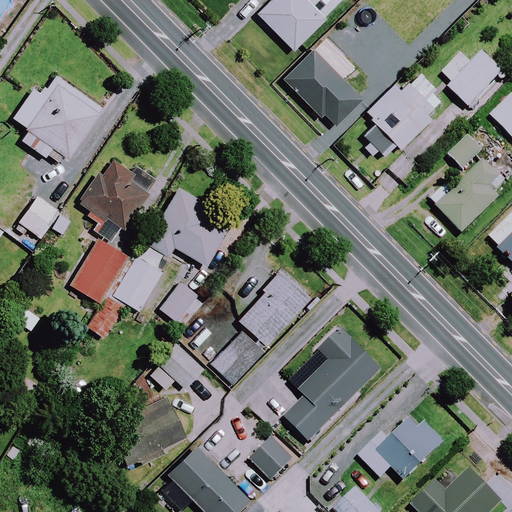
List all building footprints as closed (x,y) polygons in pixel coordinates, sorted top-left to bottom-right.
[(345,0),(344,0),(272,0),(256,16),(291,52),(345,0)] [(399,14),(385,0),(369,0),(348,21),(369,43),(399,14)] [(335,58),(321,43),(282,81),(328,130),(358,101),(326,67),(335,58)] [(500,73),(481,54),(470,66),(460,56),(441,75),(451,85),(446,90),(465,108),(500,73)] [(100,111),(55,79),(42,97),(32,90),(11,120),(27,131),(20,142),(59,170),(100,111)] [(435,115),(400,79),(364,115),(376,127),(363,139),(381,158),(393,146),(398,151),(435,115)] [(511,94),(488,117),(511,142),(511,94)] [(481,151),(467,136),(446,157),(460,172),(481,151)] [(151,189),(110,163),(98,182),(89,176),(73,203),(122,234),(151,189)] [(506,188),(480,163),(450,194),(443,187),(427,203),(460,235),(506,188)] [(199,203),(176,190),(145,247),(166,258),(171,249),(204,267),(225,228),(194,211),(199,203)] [(48,227),(58,214),(35,198),(17,223),(40,239),(48,227)] [(511,215),(486,240),(511,267),(511,215)] [(85,329),(103,339),(123,305),(137,313),(160,273),(127,254),(125,258),(95,241),(69,288),(99,304),(85,329)] [(305,300),(279,277),(237,324),(263,347),(305,300)] [(193,297),(176,286),(158,312),(175,323),(193,297)] [(38,319),(24,310),(15,323),(30,332),(38,319)] [(327,365),(297,394),(305,403),(285,422),(306,444),(379,374),(339,332),(316,354),(327,365)] [(259,354),(236,333),(207,364),(231,385),(259,354)] [(201,371),(179,347),(159,365),(181,389),(201,371)] [(182,441),(163,401),(105,428),(125,469),(182,441)] [(440,445),(413,417),(388,440),(382,434),(357,457),(378,480),(389,469),(401,481),(440,445)] [(291,463),(269,441),(247,462),(269,485),(291,463)] [(240,511),(249,504),(192,449),(164,478),(199,511),(240,511)] [(489,511),(496,505),(466,473),(443,495),(432,483),(408,507),(412,511),(489,511)] [(377,511),(355,488),(332,509),(334,511),(377,511)]
